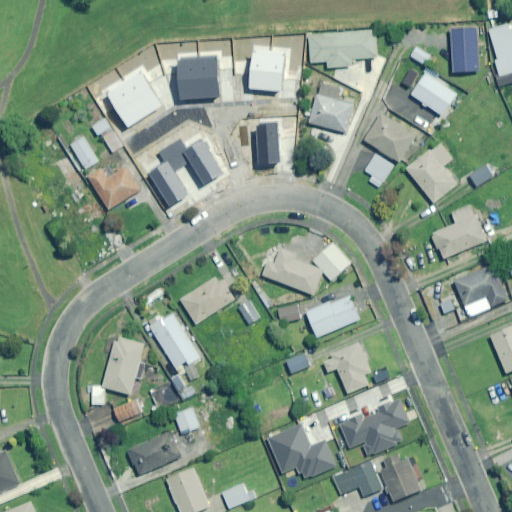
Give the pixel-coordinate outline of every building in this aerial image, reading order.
[(511,29),(510,30),(508,25),(489,31),(498,60),(495,61),(500,77),(511,73),(511,29)] [(479,72),(477,29),(451,30),(454,74),(479,72)] [(430,56),(417,48),(411,57),(424,65),(430,56)] [(296,81),(296,62),(281,62),(282,81),(296,81)] [(382,68),(370,63),(362,81),(374,86),(382,68)] [(412,124),(433,137),(444,120),(442,119),(457,95),(424,74),(410,96),(426,106),(420,116),(418,114),(412,124)] [(119,87),(112,76),(98,84),(105,96),(119,87)] [(313,110),(305,108),(303,116),(311,119),(309,124),(346,134),(354,106),(338,102),(342,89),(321,83),(313,110)] [(287,94),(269,95),(249,97),(251,125),(289,122),(287,94)] [(191,128),(179,107),(166,114),(178,135),(191,128)] [(168,129),(157,111),(143,120),(154,138),(168,129)] [(237,154),(229,117),(224,118),(222,111),(205,115),(207,122),(199,123),(207,160),(237,154)] [(406,122),(393,114),(389,121),(382,116),(366,142),(400,163),(416,137),(402,128),(406,122)] [(111,129),(105,119),(92,126),(98,136),(111,129)] [(123,147),(113,131),(103,138),(113,153),(123,147)] [(136,136),(128,141),(137,154),(144,149),(136,136)] [(70,145),(84,169),(97,162),(83,137),(70,145)] [(452,160),(439,144),(407,170),(434,204),(458,185),(443,167),(452,160)] [(190,175),(175,150),(160,159),(155,150),(138,161),(158,194),(190,175)] [(394,167),(376,155),(365,172),(372,177),(369,182),(379,189),(394,167)] [(495,177),(488,164),(469,175),(476,188),(495,177)] [(142,191),(128,167),(107,180),(101,169),(88,177),(109,211),(142,191)] [(93,204),(83,187),(49,207),(74,248),(96,234),(82,210),(93,204)] [(456,225),(430,236),(437,252),(439,251),(443,260),(486,242),(470,205),(451,213),(456,225)] [(283,246),(281,245),(267,251),(260,268),(265,270),(262,276),(314,296),(323,273),(331,282),(351,264),(333,244),(316,259),(283,246)] [(510,301),(495,265),(454,282),(469,318),(510,301)] [(220,283),(217,278),(181,301),(196,325),(235,301),(223,281),(220,283)] [(359,321),(350,297),(307,313),(317,338),(359,321)] [(260,319),(250,304),(239,310),(249,326),(260,319)] [(300,319),(296,305),(278,311),(282,324),(300,319)] [(201,359),(173,315),(151,329),(176,369),(187,362),(189,366),(201,359)] [(511,328),(491,337),(507,374),(511,372),(511,328)] [(144,345),(117,338),(103,388),(131,396),(136,379),(142,380),(146,366),(139,364),(144,345)] [(371,373),(359,342),(328,354),(331,360),(323,363),(327,374),(337,370),(347,395),(369,386),(365,375),(371,373)] [(310,367),(305,354),(286,362),(292,375),(310,367)] [(105,391),(92,392),(92,406),(105,406),(105,391)] [(400,445),(380,395),(342,410),(349,428),(361,423),(374,455),(400,445)] [(142,415),(137,401),(114,408),(119,423),(142,415)] [(335,421),(330,408),(311,415),(316,428),(335,421)] [(200,429),(193,409),(175,415),(182,435),(200,429)] [(181,459),(171,433),(128,450),(139,476),(181,459)] [(0,455),(0,494),(21,486),(7,453),(0,455)] [(400,462),(397,455),(384,460),(388,469),(381,471),(393,502),(420,492),(408,459),(400,462)] [(382,490),(370,463),(333,478),(341,496),(359,488),(363,498),(382,490)] [(199,511),(209,508),(193,469),(167,480),(180,511),(199,511)] [(249,501),(242,485),(222,493),(229,510),(249,501)]
